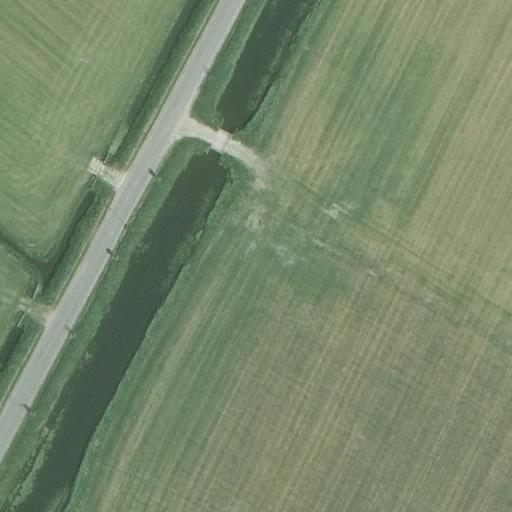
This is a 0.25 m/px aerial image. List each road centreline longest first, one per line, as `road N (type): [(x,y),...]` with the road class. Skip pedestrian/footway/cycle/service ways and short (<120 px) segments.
road 1 (tertiary): [(0,441),(238,0)]
road 2 (track): [(296,189),(172,121)]
